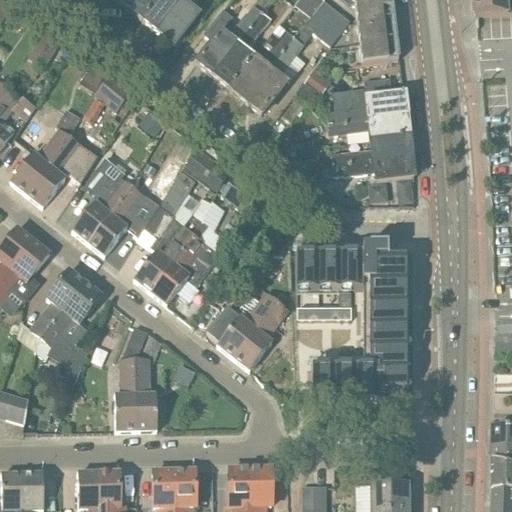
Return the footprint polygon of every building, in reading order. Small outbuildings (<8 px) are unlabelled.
[(0,0),(0,27),(18,7),(8,0),(0,0)] [(111,0),(125,11),(133,0),(111,0)] [(140,23),(158,0),(133,0),(125,11),(140,23)] [(156,35),(184,0),(158,0),(140,23),(156,35)] [(184,0),(156,35),(173,49),(197,20),(189,14),(200,0),(184,0)] [(211,80),(261,17),(273,1),(271,0),(261,0),(246,19),(245,18),(226,43),(220,38),(233,22),(222,13),(202,38),(212,46),(195,67),(211,80)] [(310,22),(323,4),(317,0),(301,0),(294,9),(310,22)] [(511,0),(473,0),(474,6),(473,9),(474,14),(475,17),(475,20),(511,18),(511,0)] [(356,27),(392,23),(390,3),(354,8),(356,27)] [(261,17),(211,80),(228,93),(252,63),(243,56),(269,23),(261,17)] [(294,42),(244,106),(260,118),(284,88),(275,81),(295,57),(294,56),(317,27),(310,22),(294,42)] [(358,49),(395,44),(392,23),(356,27),(358,49)] [(62,61),(69,50),(47,35),(27,63),(42,74),(54,55),(62,61)] [(272,38),(252,63),(228,93),(244,106),(294,42),(284,35),(278,43),(272,38)] [(395,44),(358,49),(361,69),(397,65),(395,44)] [(91,96),(105,77),(92,67),(77,86),(91,96)] [(320,98),(329,86),(313,74),(304,86),(320,98)] [(115,117),(128,100),(107,83),(94,99),(115,117)] [(327,130),(406,121),(403,99),(391,101),(389,83),(363,87),(366,113),(336,117),(336,118),(326,119),(327,130)] [(0,104),(9,94),(0,87),(0,104)] [(9,94),(0,104),(0,152),(14,135),(2,125),(20,102),(19,101),(19,102),(9,94)] [(291,126),(304,107),(295,100),(281,119),(291,126)] [(25,199),(71,143),(69,141),(80,121),(66,113),(55,131),(58,133),(37,160),(32,157),(9,186),(25,199)] [(164,127),(147,114),(136,129),(153,142),(164,127)] [(406,121),(327,130),(328,140),(338,139),(338,138),(367,135),(368,146),(408,142),(406,121)] [(408,142),(368,146),(369,156),(340,159),(340,158),(330,159),(332,170),(411,162),(408,142)] [(71,143),(25,199),(41,212),(64,182),(62,180),(65,178),(78,188),(97,162),(80,152),(81,151),(71,143)] [(288,164),(290,162),(296,155),(284,145),(276,154),(277,155),(288,164)] [(316,147),(300,145),(298,158),(314,161),(316,147)] [(215,197),(228,175),(203,155),(187,175),(215,197)] [(162,199),(181,168),(170,162),(151,193),(162,199)] [(411,162),(332,170),(333,181),(342,180),(342,182),(374,178),(375,187),(413,183),(411,162)] [(155,173),(146,168),(143,174),(151,179),(155,173)] [(87,248),(132,192),(121,184),(115,191),(95,175),(81,192),(102,207),(100,210),(95,206),(71,236),(87,248)] [(132,285),(149,298),(201,228),(192,220),(182,232),(171,224),(195,186),(180,177),(158,211),(143,234),(156,243),(149,252),(155,256),(132,285)] [(128,178),(123,185),(129,189),(134,182),(128,178)] [(232,178),(220,202),(246,221),(257,198),(232,178)] [(132,192),(87,248),(103,261),(127,232),(138,241),(143,234),(158,211),(156,209),(132,192)] [(219,260),(228,247),(201,228),(149,298),(165,311),(186,285),(195,292),(219,260)] [(0,287),(32,245),(16,232),(0,251),(0,287)] [(282,258),(284,238),(268,236),(266,257),(282,258)] [(32,245),(0,287),(0,308),(11,296),(22,305),(36,289),(29,283),(49,258),(32,245)] [(361,257),(295,257),(295,295),(296,295),(296,312),(349,312),(350,295),(362,295),(362,287),(367,287),(367,372),(310,372),(310,408),(377,408),(377,395),(405,395),(405,263),(386,263),(386,252),(361,252),(361,257)] [(28,351),(37,358),(39,344),(85,288),(68,274),(45,303),(51,307),(29,335),(20,327),(16,342),(28,351)] [(39,344),(37,358),(43,363),(61,341),(72,349),(60,379),(76,386),(89,356),(78,352),(89,338),(78,329),(101,300),(85,288),(39,344)] [(232,363),(277,306),(266,297),(244,324),(239,320),(215,351),(232,363)] [(288,315),(277,306),(232,363),(248,376),(271,346),(266,342),(288,315)] [(137,360),(146,338),(133,332),(124,355),(137,360)] [(154,363),(159,348),(149,340),(142,359),(154,363)] [(149,363),(139,364),(138,364),(134,364),(136,436),(156,436),(155,397),(149,397),(149,363)] [(138,364),(139,364),(121,364),(121,401),(114,401),(115,437),(136,436),(134,364),(138,364)] [(0,394),(0,421),(24,428),(31,404),(0,394)] [(511,431),(493,431),(492,452),(511,452),(511,431)] [(511,452),(492,452),(492,466),(511,471),(511,452)] [(511,471),(492,466),(492,497),(511,496),(511,471)] [(249,511),(249,474),(228,475),(228,511),(249,511)] [(270,474),(249,474),(249,511),(268,511),(268,510),(270,510),(270,474)] [(193,475),(172,476),(173,511),(188,511),(189,511),(194,511),(193,475)] [(173,511),(172,476),(152,476),(152,511),(173,511)] [(99,511),(99,477),(77,477),(77,511),(99,511)] [(118,477),(99,477),(99,511),(125,511),(119,511),(118,477)] [(21,511),(22,478),(0,478),(0,487),(0,509),(0,508),(0,511),(21,511)] [(43,511),(43,478),(22,478),(21,511),(43,511)] [(371,490),(370,511),(406,511),(406,489),(371,490)] [(313,511),(313,491),(301,491),(301,511),(313,511)] [(325,511),(325,491),(313,491),(313,511),(325,511)] [(511,511),(511,496),(492,497),(491,511),(511,511)]
